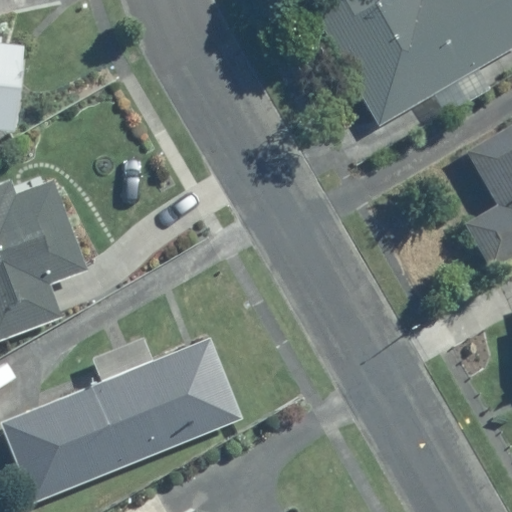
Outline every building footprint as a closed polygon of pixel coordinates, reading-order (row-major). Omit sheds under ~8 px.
[(511,0),(392,0),(380,7),(376,0),(354,0),(320,19),(379,127),(511,54),(511,0)] [(0,130),(16,132),(25,46),(0,43),(0,130)] [(511,256),(511,125),(469,151),(500,204),(466,224),(491,268),(511,256)] [(0,337),(59,316),(47,283),(86,269),(53,181),(16,195),(10,180),(0,183),(0,337)] [(209,338),(2,424),(35,504),(243,419),(209,338)]
